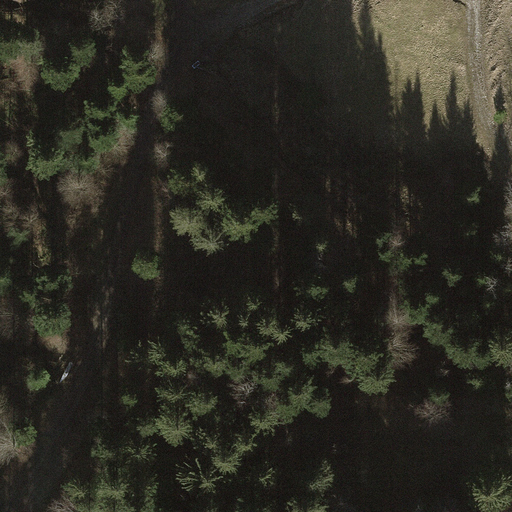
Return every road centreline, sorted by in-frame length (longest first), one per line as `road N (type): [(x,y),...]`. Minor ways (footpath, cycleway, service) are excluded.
road 1 (track): [(180,0),(179,56),(90,363),(34,459),(15,511)]
road 2 (track): [(476,0),(485,94),(511,157)]
